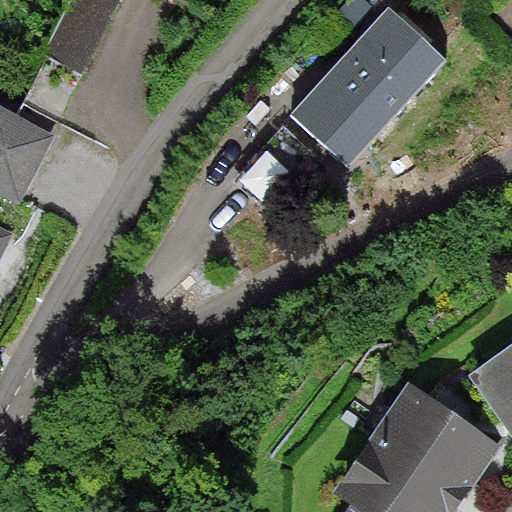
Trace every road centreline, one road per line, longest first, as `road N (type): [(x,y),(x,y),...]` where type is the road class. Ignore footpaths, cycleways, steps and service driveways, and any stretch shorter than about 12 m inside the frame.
road 1 (residential): [(17,391),(37,403),(511,167)]
road 2 (residential): [(17,391),(141,175),(288,0)]
